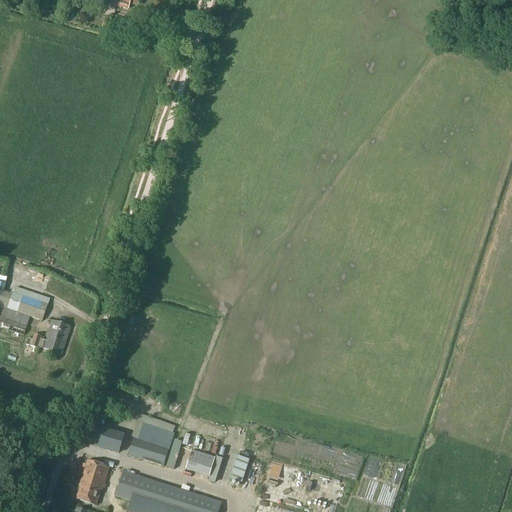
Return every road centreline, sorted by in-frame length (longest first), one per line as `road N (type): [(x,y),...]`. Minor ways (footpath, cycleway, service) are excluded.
road 1 (track): [(105,325),(212,0)]
road 2 (unclassified): [(105,325),(43,511)]
road 3 (unknown): [(217,495),(64,450)]
